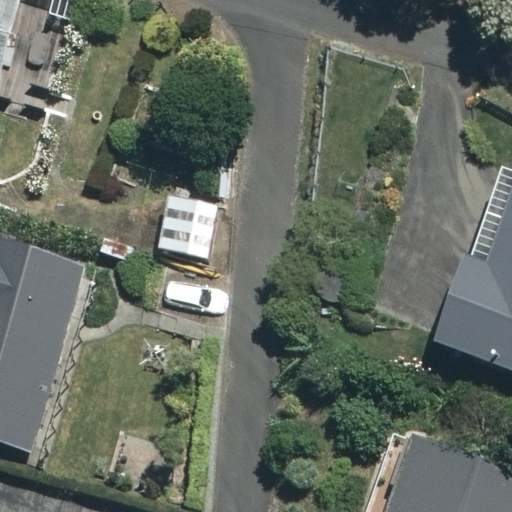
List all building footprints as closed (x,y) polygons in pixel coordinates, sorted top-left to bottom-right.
[(0,0),(0,107),(0,108),(31,0),(0,0)] [(216,207),(167,197),(156,253),(205,263),(216,207)] [(0,441),(39,452),(93,253),(0,228),(0,441)] [(511,233),(500,270),(468,260),(441,340),(511,364),(511,233)] [(511,511),(511,470),(413,434),(384,511),(511,511)]
